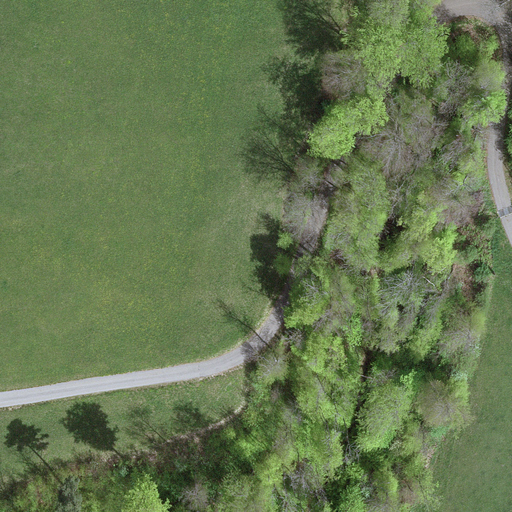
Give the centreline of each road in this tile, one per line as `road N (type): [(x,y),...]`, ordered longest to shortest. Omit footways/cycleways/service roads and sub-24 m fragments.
road 1 (residential): [(0,398),(198,371),(246,351),(285,306),(349,145),(429,26),(457,0)]
road 2 (residential): [(496,0),(506,22),(497,138),(511,238)]
